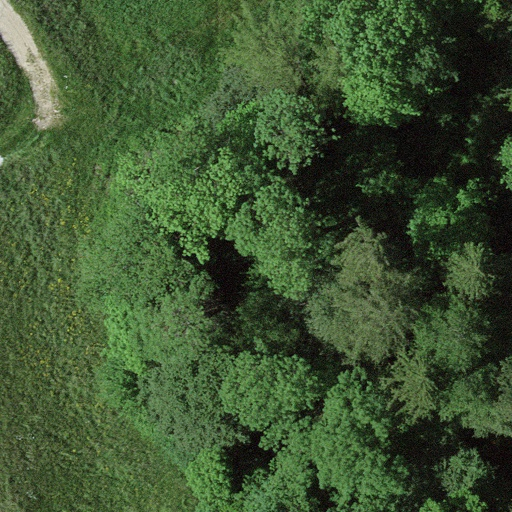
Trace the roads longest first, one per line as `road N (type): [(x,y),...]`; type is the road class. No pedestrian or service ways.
road 1 (track): [(0,153),(311,0)]
road 2 (track): [(0,12),(70,123)]
